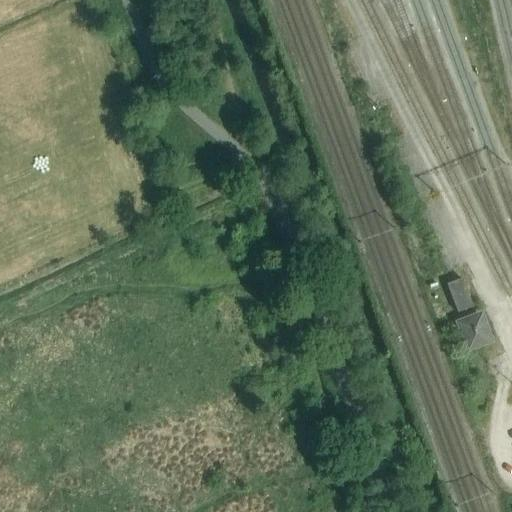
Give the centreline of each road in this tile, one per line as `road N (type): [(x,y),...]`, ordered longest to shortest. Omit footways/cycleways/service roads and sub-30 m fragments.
road 1 (unclassified): [(386,511),(259,176)]
road 2 (track): [(225,146),(227,86),(194,0)]
